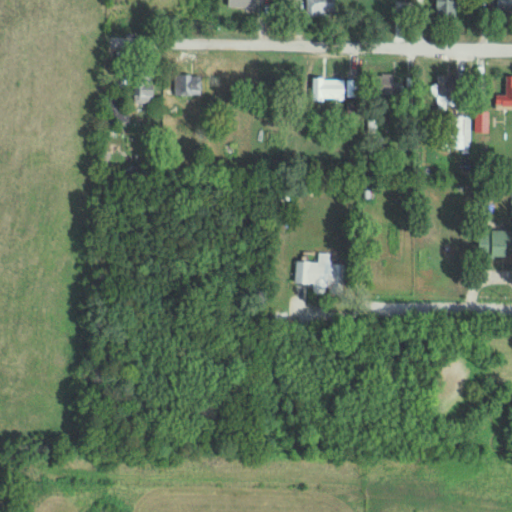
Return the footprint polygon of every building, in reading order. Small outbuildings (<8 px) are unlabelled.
[(258,0),(229,0),(229,8),(258,8),(258,0)] [(306,0),(307,16),(337,16),(337,0),(306,0)] [(437,0),(438,19),(459,19),(459,0),(437,0)] [(377,94),(395,94),(395,74),(377,74),(377,94)] [(202,75),(174,75),(174,96),(202,96),(202,75)] [(438,75),(438,111),(454,111),(454,75),(438,75)] [(511,76),(507,77),(507,96),(496,96),(496,109),(511,108),(511,76)] [(346,79),(313,79),(313,100),(346,100),(346,79)] [(136,82),(135,103),(155,104),(155,82),(136,82)] [(109,94),(109,123),(121,123),(121,94),(109,94)] [(489,133),(489,111),(475,111),(475,133),(489,133)] [(511,230),(481,230),(481,257),(511,257),(511,230)] [(345,262),(297,261),(296,286),(344,287),(345,262)]
